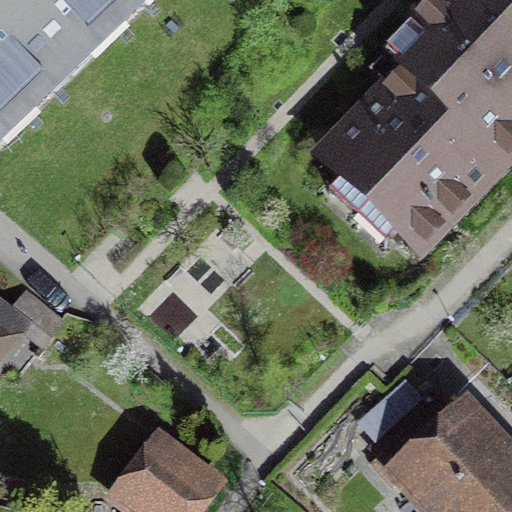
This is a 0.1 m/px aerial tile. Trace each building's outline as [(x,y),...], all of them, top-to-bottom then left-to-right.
[(0,0),(0,125),(79,50),(30,0),(0,0)] [(131,0),(30,0),(79,50),(131,0)] [(422,255),(511,161),(511,34),(476,0),(438,0),(387,54),(405,71),(321,158),(422,255)] [(511,0),(476,0),(511,34),(511,0)] [(0,331),(8,321),(0,314),(0,331)] [(444,511),(511,511),(511,476),(464,425),(463,426),(439,400),(377,457),(401,483),(410,475),(444,511)] [(183,511),(200,491),(161,460),(133,497),(152,511),(183,511)]
